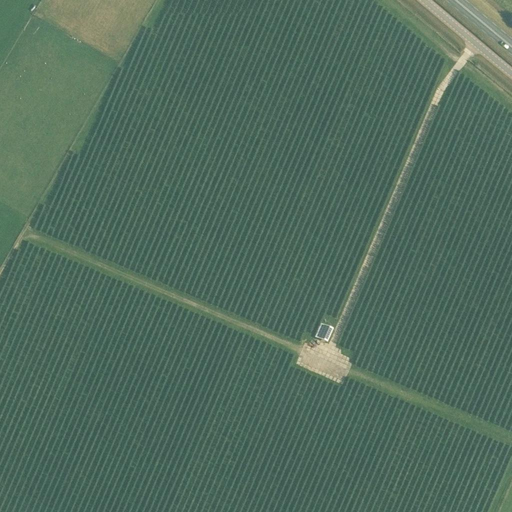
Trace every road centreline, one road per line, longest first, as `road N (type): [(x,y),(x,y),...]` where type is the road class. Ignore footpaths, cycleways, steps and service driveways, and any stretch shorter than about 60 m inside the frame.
road 1 (track): [(28,235),(511,440)]
road 2 (track): [(475,46),(441,87),(325,361)]
